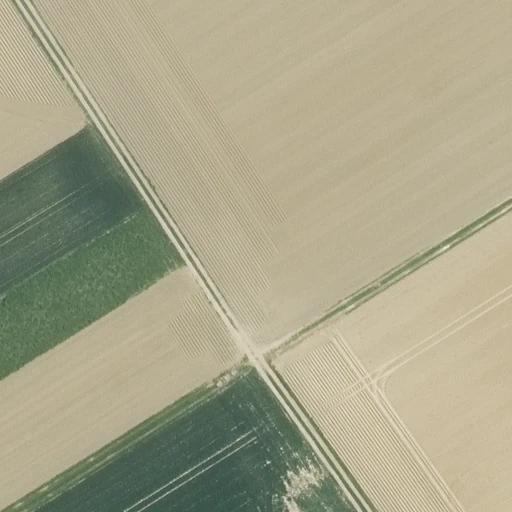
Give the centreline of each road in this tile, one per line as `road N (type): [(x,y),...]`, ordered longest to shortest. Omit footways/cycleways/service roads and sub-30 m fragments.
road 1 (track): [(19,0),(361,511)]
road 2 (track): [(511,203),(21,511)]
